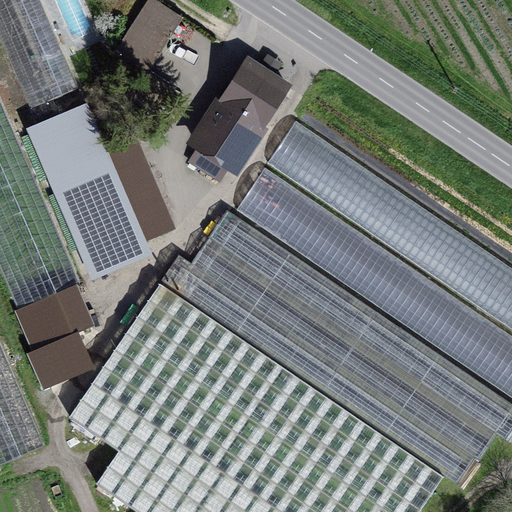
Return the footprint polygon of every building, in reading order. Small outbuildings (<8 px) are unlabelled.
[(41,0),(0,0),(0,38),(30,109),(79,87),(41,0)] [(152,60),(178,18),(151,0),(124,43),(152,60)] [(261,125),(286,86),(250,62),(250,61),(248,60),(246,62),(247,63),(223,100),(224,101),(197,143),(200,145),(190,161),(219,180),(229,164),(233,166),(260,124),(261,125)] [(0,270),(34,349),(89,326),(72,286),(81,282),(0,96),(0,270)] [(90,264),(141,241),(104,155),(86,110),(34,131),(90,264)] [(511,329),(511,268),(296,122),(268,163),(511,329)] [(135,142),(104,155),(141,241),(172,229),(135,142)] [(511,336),(264,167),(237,209),(511,397),(511,336)] [(506,439),(511,430),(511,404),(228,210),(191,263),(179,255),(69,416),(119,450),(96,483),(138,511),(418,511),(444,475),(457,484),(474,458),(479,460),(497,433),(506,439)] [(0,338),(0,465),(46,445),(0,338)]
